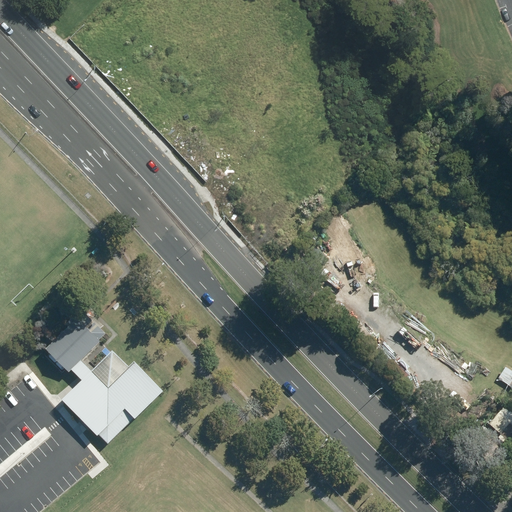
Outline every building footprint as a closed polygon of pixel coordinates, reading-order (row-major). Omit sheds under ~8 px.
[(219,147),(215,152),(226,163),(230,159),(237,165),(265,138),(242,113),(213,141),(219,147)] [(281,178),(266,162),(242,183),(256,200),(281,178)] [(72,314),(37,346),(59,370),(94,338),(72,314)] [(117,348),(66,397),(111,443),(159,397),(167,389),(138,360),(133,365),(117,348)] [(119,475),(113,468),(81,498),(91,508),(107,493),(104,490),(119,475)]
